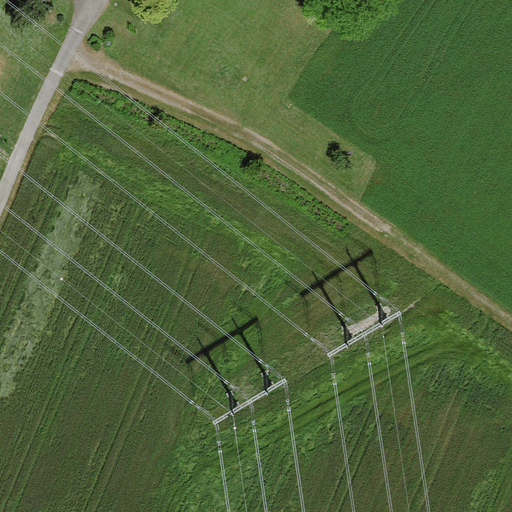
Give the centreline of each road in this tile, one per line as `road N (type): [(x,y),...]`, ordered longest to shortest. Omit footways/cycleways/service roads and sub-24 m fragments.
road 1 (track): [(68,53),(281,156),(511,325)]
road 2 (unclassified): [(0,200),(95,0)]
